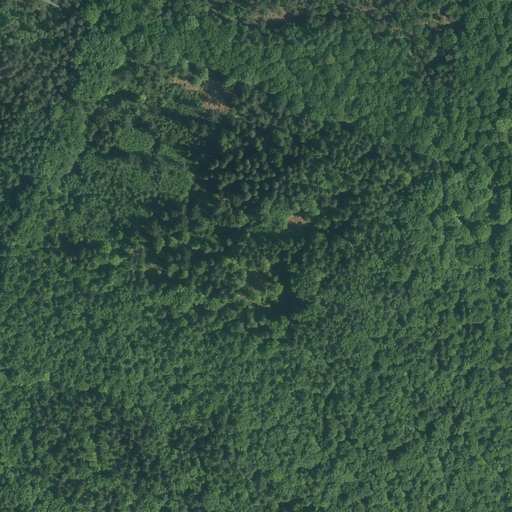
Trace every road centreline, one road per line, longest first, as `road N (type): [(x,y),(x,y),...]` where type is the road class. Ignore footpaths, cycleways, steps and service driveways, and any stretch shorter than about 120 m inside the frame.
road 1 (track): [(511,477),(0,364)]
road 2 (track): [(90,21),(449,161)]
road 3 (track): [(449,161),(307,511)]
road 4 (track): [(0,252),(90,21)]
road 5 (track): [(511,6),(449,161)]
